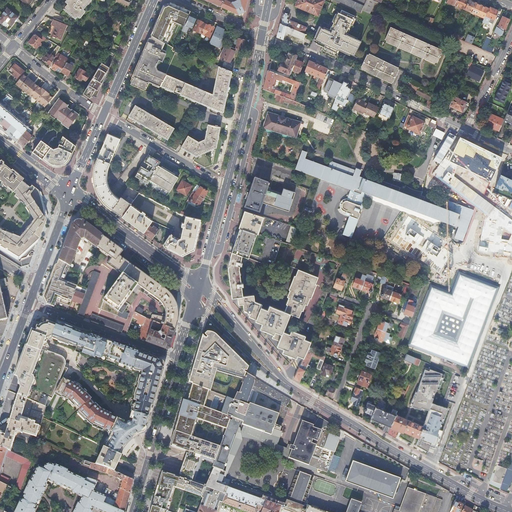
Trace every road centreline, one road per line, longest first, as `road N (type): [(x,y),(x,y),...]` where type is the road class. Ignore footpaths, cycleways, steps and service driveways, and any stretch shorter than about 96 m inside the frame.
road 1 (residential): [(262,36),(466,129)]
road 2 (secondary): [(282,379),(448,480)]
road 3 (residential): [(28,304),(178,356)]
road 4 (residential): [(210,247),(221,246),(244,160),(255,117),(246,108)]
road 5 (residential): [(225,187),(103,115)]
road 6 (residential): [(154,441),(165,440),(195,336),(185,333)]
road 7 (primary): [(154,0),(103,115)]
road 8 (secondary): [(282,379),(199,285)]
